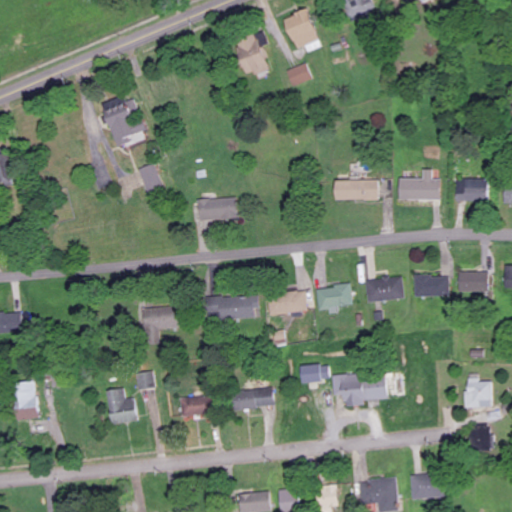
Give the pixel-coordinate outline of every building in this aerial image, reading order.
[(309,8),(296,12),(298,16),(287,20),(296,50),(320,43),(309,8)] [(251,78),(274,67),(264,47),(271,44),(264,29),(234,43),(251,78)] [(314,81),(310,65),(289,70),(293,86),(314,81)] [(104,103),(117,148),(131,143),(129,137),(147,132),(136,93),(104,103)] [(0,148),(0,187),(17,184),(10,147),(0,148)] [(163,189),(161,175),(155,176),(154,167),(144,168),(147,190),(163,189)] [(400,179),(401,201),(443,200),(442,179),(434,179),(434,170),(424,170),(424,179),(400,179)] [(459,179),(458,203),(491,203),(491,180),(459,179)] [(380,180),(335,181),(335,201),(380,200),(380,180)] [(201,220),(238,219),(238,199),(200,199),(201,220)] [(461,293),(491,293),(491,273),(461,272),(461,293)] [(451,276),(416,277),(417,297),(452,296),(451,276)] [(407,299),(405,277),(367,281),(369,302),(407,299)] [(320,313),(339,312),(338,307),(353,306),(353,284),(334,284),(335,289),(319,289),(320,313)] [(271,314),(309,313),(308,292),(271,293),(271,314)] [(257,318),(257,309),(261,309),(261,296),(217,296),(217,299),(213,299),(213,318),(257,318)] [(145,332),(151,332),(152,339),(162,338),(162,330),(181,329),(180,308),(144,309),(145,332)] [(21,311),(0,314),(0,335),(25,331),(21,311)] [(303,383),(333,381),(332,365),(302,366),(303,383)] [(159,388),(157,372),(140,374),(142,390),(159,388)] [(389,378),(362,379),(362,374),(334,376),(336,396),(346,396),(346,407),(365,406),(365,401),(390,400),(389,378)] [(479,382),(479,375),(468,375),(469,408),(495,408),(495,382),(479,382)] [(21,421),(42,418),(37,381),(15,385),(21,421)] [(275,387),(236,393),(239,412),(278,406),(275,387)] [(116,422),(138,421),(137,399),(124,400),(123,391),(115,391),(116,422)] [(184,416),(217,415),(216,397),(184,398),(184,416)] [(495,448),(496,427),(476,426),(475,447),(495,448)] [(448,498),(447,475),(413,477),(414,500),(448,498)] [(400,511),(399,480),(362,481),(363,503),(380,503),(380,511),(400,511)] [(334,511),(334,507),(340,507),(339,486),(318,486),(318,511),(334,511)] [(281,511),(301,511),(301,490),(281,490),(281,511)] [(242,494),(242,511),(273,511),(273,493),(242,494)]
